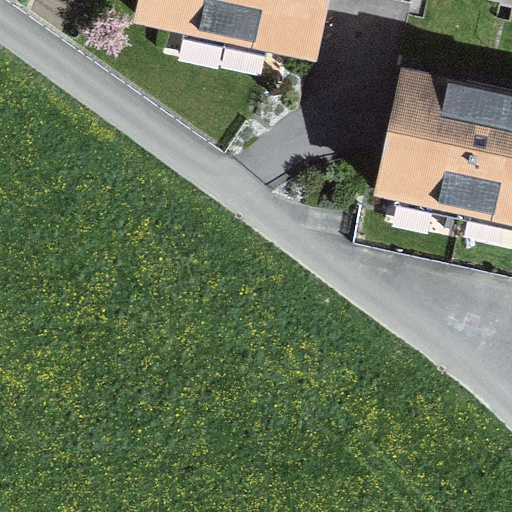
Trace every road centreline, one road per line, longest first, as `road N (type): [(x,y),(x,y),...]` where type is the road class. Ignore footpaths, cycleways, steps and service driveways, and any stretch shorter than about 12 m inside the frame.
road 1 (residential): [(0,21),(511,398)]
road 2 (unknown): [(384,28),(225,188)]
